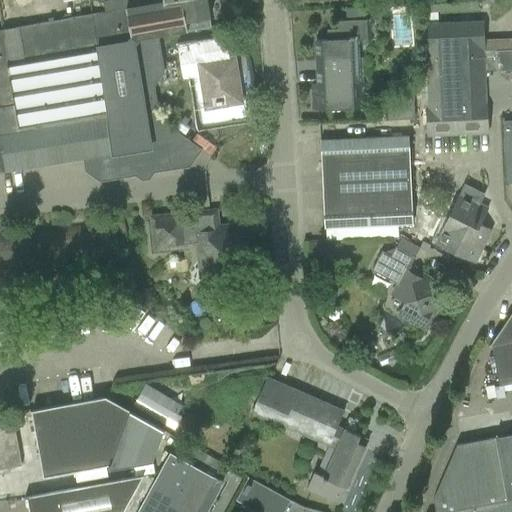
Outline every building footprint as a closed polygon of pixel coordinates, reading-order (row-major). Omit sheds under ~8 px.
[(104,11),(92,13),(97,46),(156,35),(158,35),(211,26),(209,16),(206,0),(162,0),(140,4),(138,0),(107,0),(103,1),(104,11)] [(34,24),(2,29),(19,127),(108,112),(97,46),(92,13),(51,20),(34,24)] [(317,71),(352,69),(352,57),(358,57),(357,39),(374,38),(373,19),(337,20),(337,28),(327,28),(327,39),(316,39),(317,71)] [(483,23),(421,26),(423,57),(454,56),(482,55),(482,50),(484,50),(483,23)] [(2,29),(0,29),(0,171),(27,167),(19,127),(2,29)] [(108,112),(19,127),(27,167),(82,158),(131,150),(135,173),(156,170),(188,165),(198,151),(199,150),(158,121),(152,86),(162,72),(156,35),(97,46),(108,112)] [(222,57),(220,41),(180,48),(184,75),(192,74),(200,125),(250,117),(240,54),(222,57)] [(511,50),(496,51),(497,71),(511,70),(511,50)] [(482,55),(454,56),(456,106),(485,105),(482,55)] [(454,56),(423,57),(425,104),(427,104),(427,107),(456,106),(454,56)] [(353,82),(352,69),(317,71),(318,83),(310,83),(311,110),(367,107),(366,81),(353,82)] [(387,120),(414,119),(413,93),(413,91),(403,92),(404,102),(386,102),(387,120)] [(428,135),(488,133),(487,105),(427,107),(428,135)] [(511,120),(503,121),(506,183),(511,183),(511,120)] [(324,228),(413,224),(409,136),(320,139),(324,228)] [(449,219),(437,242),(446,246),(473,260),(477,252),(489,229),(479,225),(487,210),(477,206),(483,195),(465,186),(460,197),(449,219)] [(211,228),(210,212),(152,218),(155,249),(186,246),(185,239),(197,237),(201,276),(247,271),(243,225),(211,228)] [(0,286),(2,306),(123,293),(115,219),(0,231),(0,286)] [(400,238),(395,247),(397,248),(414,257),(419,248),(400,238)] [(309,251),(308,275),(326,275),(326,257),(336,257),(336,242),(309,242),(309,251)] [(414,257),(397,248),(395,247),(391,256),(382,251),(371,270),(398,285),(392,296),(404,302),(398,313),(425,328),(440,300),(428,294),(434,283),(408,269),(414,257)] [(511,312),(489,346),(490,347),(490,346),(491,346),(499,386),(511,383),(511,312)] [(259,396),(251,412),(283,426),(286,421),(330,440),(329,441),(330,441),(337,426),(344,411),(267,377),(259,396)] [(140,393),(132,406),(174,430),(181,417),(140,393)] [(105,398),(31,411),(43,477),(110,465),(111,469),(152,462),(163,431),(130,412),(130,411),(105,398)] [(0,469),(21,466),(14,426),(0,428),(0,469)] [(313,472),(306,490),(319,496),(337,504),(344,487),(347,488),(365,447),(357,443),(360,436),(344,429),(330,461),(324,475),(323,477),(313,472)] [(511,511),(511,434),(456,445),(433,498),(435,511),(511,511)] [(207,511),(218,493),(225,481),(217,476),(216,478),(170,452),(153,482),(136,511),(207,511)] [(143,476),(24,497),(24,499),(27,498),(29,511),(136,511),(153,482),(143,476)] [(247,479),(236,500),(257,511),(319,511),(314,511),(302,507),(247,477),(247,478),(247,479)]
